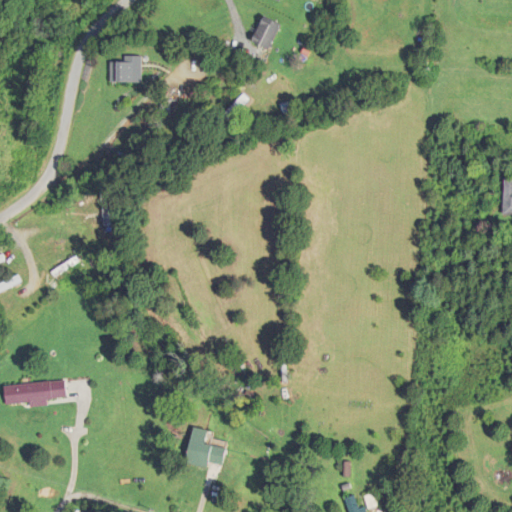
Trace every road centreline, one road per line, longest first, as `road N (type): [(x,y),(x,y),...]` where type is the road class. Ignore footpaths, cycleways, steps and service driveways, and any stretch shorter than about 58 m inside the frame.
road 1 (residential): [(52,179),(85,168),(169,80),(228,75)]
road 2 (residential): [(129,0),(87,42),(52,179)]
